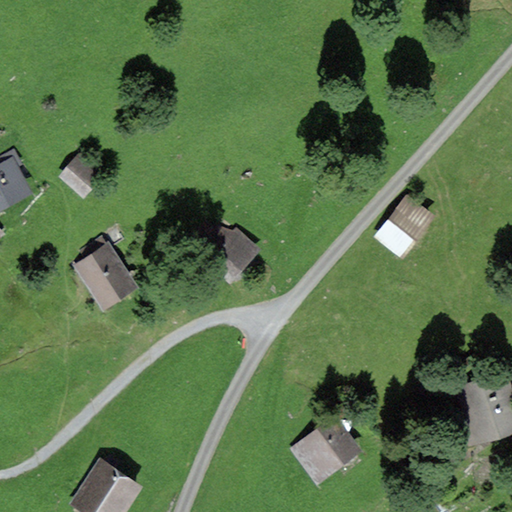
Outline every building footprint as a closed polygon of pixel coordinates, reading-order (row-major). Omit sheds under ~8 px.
[(5,159),(0,149),(0,200),(23,187),(11,165),(17,162),(13,155),(5,159)] [(64,176),(83,192),(102,170),(83,154),(64,176)] [(380,233),(403,251),(430,215),(407,199),(399,209),(398,208),(380,233)] [(229,275),(254,246),(238,232),(228,243),(219,235),(225,229),(217,226),(213,230),(202,221),(195,234),(205,242),(199,248),(229,275)] [(139,285),(109,242),(76,265),(106,308),(139,285)] [(511,411),(501,375),(460,388),(470,418),(442,428),(447,445),(511,423),(511,411)] [(337,419),(295,450),(314,476),(356,445),(337,419)] [(116,511),(135,485),(100,461),(74,499),(93,511),(116,511)]
